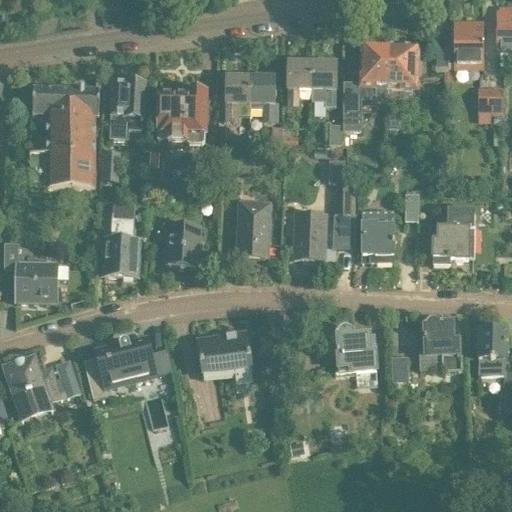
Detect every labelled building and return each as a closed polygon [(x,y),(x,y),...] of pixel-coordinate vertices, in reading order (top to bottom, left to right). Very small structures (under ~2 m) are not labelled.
[(511,16),(497,17),(497,57),(500,57),(500,63),(511,62),(511,16)] [(35,39),(61,34),(59,19),(35,23),(35,39)] [(482,59),(482,28),(454,27),(454,50),(448,50),(448,68),(469,68),(469,59),(482,59)] [(388,91),(389,51),(363,50),(360,88),(344,87),(343,125),(343,136),(356,136),(357,105),(386,107),(388,91)] [(415,92),(417,52),(389,51),(388,91),(415,92)] [(311,94),(312,68),(287,67),(287,111),(297,111),(298,93),(311,94)] [(312,68),(311,94),(312,94),(312,106),(325,107),(325,112),(335,112),(336,68),(312,68)] [(129,86),(113,85),(109,144),(129,145),(130,135),(143,135),(143,121),(142,121),(144,87),(142,87),(140,83),(135,82),(131,83),(129,86)] [(250,120),(250,82),(226,82),(225,125),(236,125),(236,120),(250,120)] [(273,127),(274,83),(250,82),(250,120),(264,120),(264,126),(273,127)] [(94,193),(94,144),(79,144),(78,136),(73,136),(73,119),(56,119),(57,92),(34,92),(33,118),(47,119),(47,158),(30,158),(30,192),(94,193)] [(94,144),(93,120),(98,120),(99,94),(57,92),(56,119),(73,119),(73,136),(78,136),(79,144),(94,144)] [(490,126),(490,93),(478,93),(478,118),(483,118),(483,126),(490,126)] [(490,126),(491,126),(490,118),(502,118),(502,93),(490,93),(490,126)] [(206,138),(207,95),(187,95),(187,98),(157,98),(157,143),(167,143),(167,146),(186,147),(189,149),(201,149),(204,146),(204,138),(206,138)] [(396,134),(396,115),(387,115),(386,133),(396,134)] [(342,130),(329,129),(329,150),(341,150),(342,130)] [(267,149),(280,149),(280,141),(280,132),(267,132),(267,149)] [(232,153),(232,134),(218,134),(218,152),(232,153)] [(289,141),(280,141),(280,149),(297,149),(297,141),(289,141)] [(293,152),(287,158),(293,165),(299,158),(293,152)] [(103,156),(102,193),(116,193),(117,156),(103,156)] [(218,203),(233,202),(233,174),(219,174),(218,203)] [(349,221),(348,189),(335,189),(335,221),(349,221)] [(418,226),(418,204),(405,204),(405,225),(418,226)] [(266,263),(268,217),(269,209),(238,207),(236,261),(266,263)] [(120,283),(123,209),(113,209),(111,244),(103,243),(103,261),(105,261),(104,282),(120,283)] [(139,263),(140,245),(132,245),(134,209),(123,209),(120,283),(136,283),(136,263),(139,263)] [(473,262),(473,215),(447,215),(447,234),(438,234),(437,246),(432,246),(432,270),(448,270),(448,265),(468,265),(468,262),(473,262)] [(393,267),(393,217),(362,217),(362,260),(369,260),(369,267),(393,267)] [(323,266),(325,219),(295,218),(293,264),(323,266)] [(198,272),(200,232),(168,231),(166,270),(198,272)] [(5,249),(5,275),(17,275),(16,307),(56,308),(57,268),(18,267),(18,249),(5,249)] [(424,362),(441,361),(441,378),(461,377),(460,363),(458,363),(457,346),(453,346),(452,327),(447,327),(447,328),(440,329),(440,326),(438,324),(436,323),(431,323),(429,325),(427,327),(427,329),(423,329),(424,362)] [(352,335),(351,334),(350,332),(347,331),(345,331),(342,331),(336,336),(334,337),(332,340),(330,343),(330,349),(332,352),(334,353),(336,354),(338,380),(376,377),(373,339),(354,340),(354,335),(352,335)] [(511,415),(511,378),(505,378),(506,337),(479,336),(478,381),(479,381),(478,397),(499,398),(498,415),(511,415)] [(202,382),(251,375),(244,337),(196,345),(202,382)] [(98,369),(85,373),(92,403),(107,399),(105,393),(156,381),(148,349),(144,350),(143,348),(130,352),(128,344),(125,343),(122,343),(120,344),(119,345),(119,348),(94,354),(98,369)] [(392,387),(406,386),(405,363),(392,363),(392,387)] [(27,364),(3,372),(22,428),(53,417),(50,408),(61,404),(51,372),(39,376),(38,373),(31,376),(27,364)] [(69,366),(56,370),(67,401),(79,397),(69,366)] [(284,381),(268,382),(270,402),(286,401),(284,381)] [(165,428),(164,410),(149,411),(149,429),(165,428)] [(289,451),(291,462),(304,459),(302,448),(289,451)]
